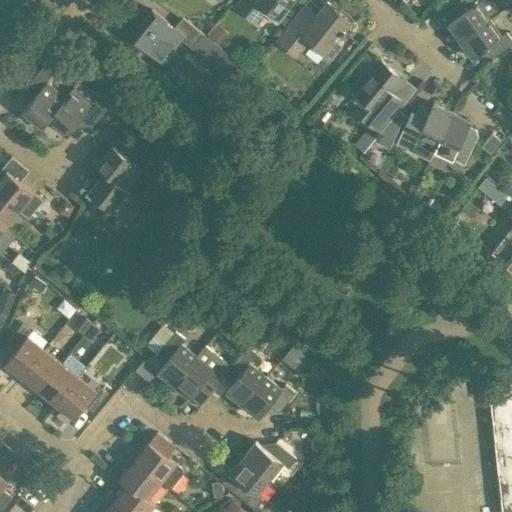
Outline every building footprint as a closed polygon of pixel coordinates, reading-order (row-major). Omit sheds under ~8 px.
[(277,24),(289,9),(286,7),(290,0),(239,0),(235,6),(255,22),(263,12),(277,24)] [(331,58),(342,44),(336,40),(352,21),(327,0),(305,27),(294,19),(276,41),(296,57),(309,41),(331,58)] [(460,40),(489,19),(487,15),(498,8),(492,0),(458,0),(442,11),(449,22),(448,22),(460,40)] [(192,47),(203,33),(182,16),(174,27),(152,9),(130,36),(164,63),(183,39),(192,47)] [(511,39),(506,32),(501,36),(489,19),(460,40),(472,57),(476,54),(492,57),(511,43),(511,39)] [(229,78),(240,63),(219,46),(207,61),(229,78)] [(370,76),(355,94),(370,107),(361,118),(368,123),(380,133),(398,111),(398,110),(386,101),(396,89),(404,79),(379,59),(367,74),(370,76)] [(23,110),(42,125),(71,89),(70,88),(64,95),(46,81),(56,69),(46,61),(26,86),(36,94),(23,110)] [(90,103),(71,89),(42,125),(48,118),(67,134),(80,118),(91,126),(106,108),(94,98),(90,103)] [(125,91),(112,106),(123,115),(145,107),(125,91)] [(204,95),(199,96),(196,101),(203,107),(209,99),(204,95)] [(430,159),(434,150),(451,112),(432,103),(430,109),(419,104),(415,113),(410,111),(396,143),(430,159)] [(148,120),(145,111),(133,115),(137,125),(148,120)] [(398,111),(380,133),(374,141),(389,147),(405,114),(398,111)] [(451,112),(434,150),(464,164),(477,136),(474,128),(468,126),(471,121),(451,112)] [(354,144),(363,151),(375,137),(366,129),(354,144)] [(481,146),(490,153),(500,140),(492,133),(481,146)] [(145,165),(142,168),(113,144),(96,165),(104,171),(104,172),(134,195),(142,201),(161,178),(145,165)] [(0,176),(1,177),(0,177),(0,194),(19,209),(29,217),(44,198),(20,179),(29,169),(11,155),(3,166),(0,170),(0,176)] [(125,205),(134,195),(104,172),(88,191),(97,198),(89,208),(117,230),(130,215),(128,208),(125,205)] [(500,204),(507,194),(498,187),(490,196),(500,204)] [(0,223),(5,227),(19,209),(0,194),(0,223)] [(65,202),(59,209),(61,214),(67,218),(72,208),(65,202)] [(511,225),(491,252),(511,268),(511,225)] [(19,249),(12,257),(25,267),(29,257),(19,249)] [(35,275),(29,283),(41,291),(46,284),(35,275)] [(0,294),(0,300),(11,304),(16,293),(2,288),(0,294)] [(217,327),(235,302),(227,295),(208,320),(217,327)] [(92,323),(86,317),(76,328),(83,335),(92,323)] [(155,351),(170,327),(159,321),(145,344),(155,351)] [(6,362),(22,376),(45,348),(28,335),(31,331),(21,323),(6,342),(16,350),(6,362)] [(90,340),(100,329),(92,323),(83,335),(90,340)] [(107,326),(103,331),(108,334),(112,329),(107,326)] [(157,370),(173,384),(196,356),(181,343),(185,338),(175,330),(154,355),(164,362),(157,370)] [(290,343),(279,356),(293,368),(304,355),(290,343)] [(199,404),(209,392),(230,366),(205,345),(196,356),(173,384),(199,404)] [(242,404),(265,376),(248,362),(256,353),(248,347),(231,368),(239,374),(225,390),(242,404)] [(39,390),(62,362),(45,348),(22,376),(39,390)] [(62,362),(39,390),(56,403),(78,376),(62,362)] [(96,389),(78,376),(56,403),(73,417),(84,405),(93,412),(108,393),(99,386),(96,389)] [(285,384),(281,389),(265,376),(242,404),(258,417),(262,412),(279,411),(295,392),(285,384)] [(501,511),(511,511),(511,381),(488,384),(501,511)] [(170,488),(181,473),(181,466),(148,440),(139,452),(135,449),(130,456),(160,480),(170,488)] [(242,456),(270,479),(283,463),(288,467),(296,458),(276,441),(260,444),(255,440),(242,456)] [(0,459),(5,464),(14,452),(7,447),(0,455),(0,459)] [(146,498),(147,497),(160,480),(130,456),(124,462),(128,465),(118,477),(126,483),(127,482),(146,498)] [(262,499),(257,495),(270,479),(242,456),(229,473),(222,483),(254,509),(262,499)] [(7,481),(0,475),(0,511),(12,497),(1,488),(7,481)] [(114,490),(109,497),(126,511),(147,511),(154,503),(147,497),(146,498),(127,482),(126,483),(118,493),(114,490)] [(102,511),(126,511),(109,497),(103,504),(107,507),(102,511)] [(227,498),(219,510),(221,511),(240,511),(243,509),(227,498)]
